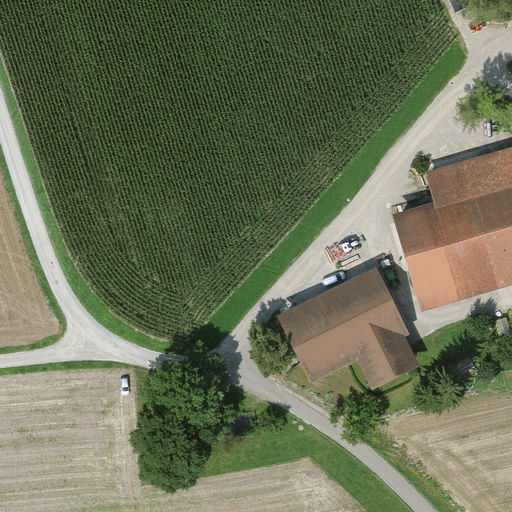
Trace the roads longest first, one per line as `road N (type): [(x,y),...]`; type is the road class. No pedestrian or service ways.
road 1 (track): [(511,68),(470,102),(228,370),(110,349),(68,293),(0,98)]
road 2 (residential): [(228,370),(315,415),(426,511)]
